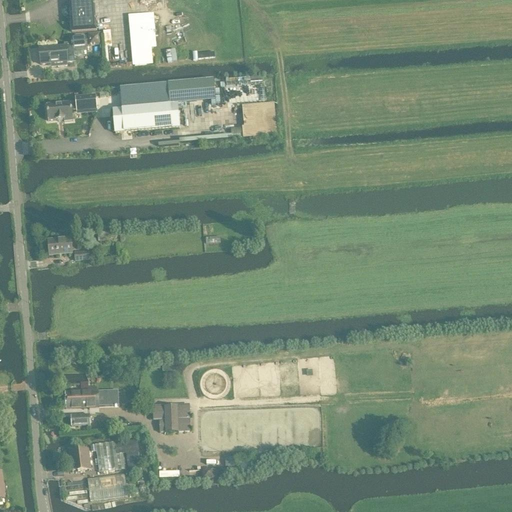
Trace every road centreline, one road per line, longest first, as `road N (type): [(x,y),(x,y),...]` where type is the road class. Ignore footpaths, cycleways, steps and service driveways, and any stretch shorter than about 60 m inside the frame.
road 1 (tertiary): [(43,511),(0,4)]
road 2 (unknown): [(11,141),(202,125)]
